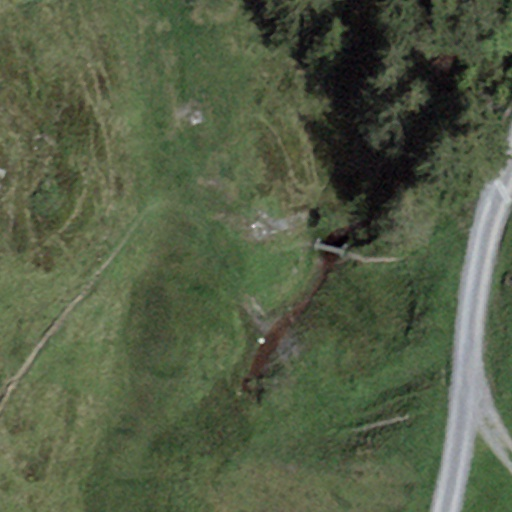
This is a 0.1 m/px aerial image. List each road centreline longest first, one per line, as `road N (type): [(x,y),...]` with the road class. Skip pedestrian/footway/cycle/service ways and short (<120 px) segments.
road 1 (track): [(465,375),(482,235),(511,162)]
road 2 (track): [(465,375),(445,511)]
